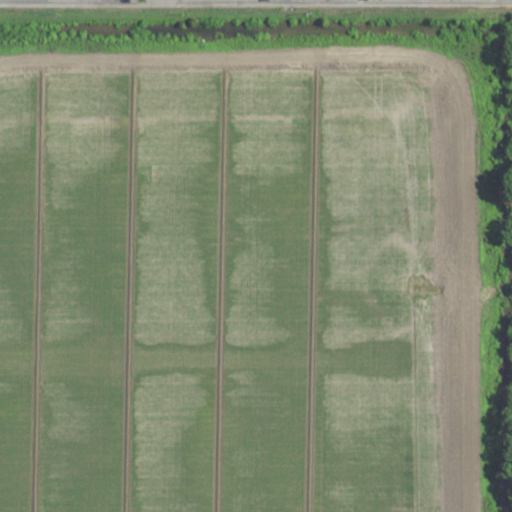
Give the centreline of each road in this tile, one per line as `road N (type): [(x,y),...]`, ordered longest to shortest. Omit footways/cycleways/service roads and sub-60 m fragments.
road 1 (track): [(0,75),(403,68),(438,74),(463,106),(466,140),(468,511)]
road 2 (residential): [(511,0),(0,1)]
